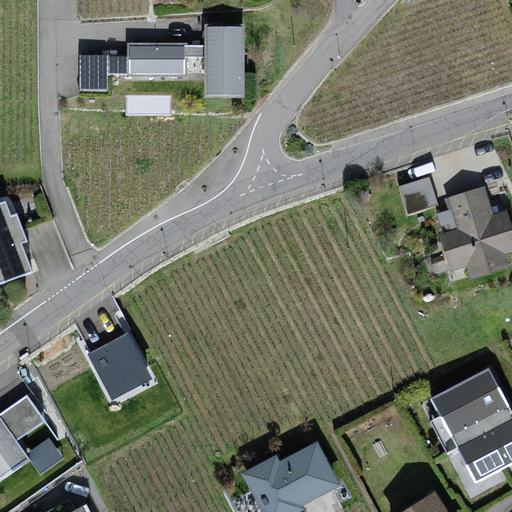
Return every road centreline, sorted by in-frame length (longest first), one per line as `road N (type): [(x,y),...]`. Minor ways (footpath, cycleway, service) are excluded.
road 1 (residential): [(268,185),(141,251),(0,350)]
road 2 (residential): [(511,100),(444,132),(268,185)]
road 3 (residential): [(268,185),(268,124),(380,0)]
